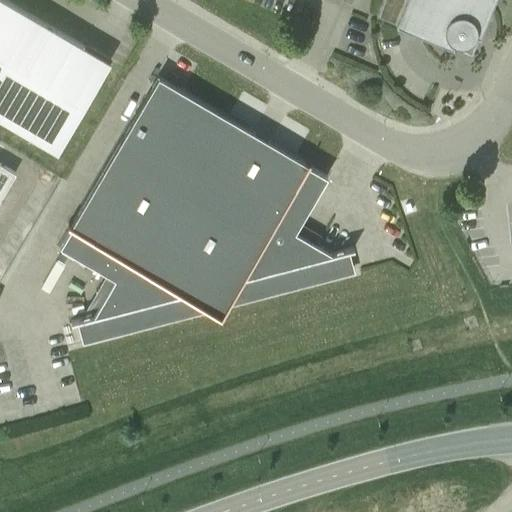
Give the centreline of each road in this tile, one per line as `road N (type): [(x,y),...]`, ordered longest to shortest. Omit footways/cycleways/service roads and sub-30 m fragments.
road 1 (unclassified): [(141,0),(420,156),(476,145),(511,88)]
road 2 (tertiary): [(228,511),(383,463),(511,439)]
